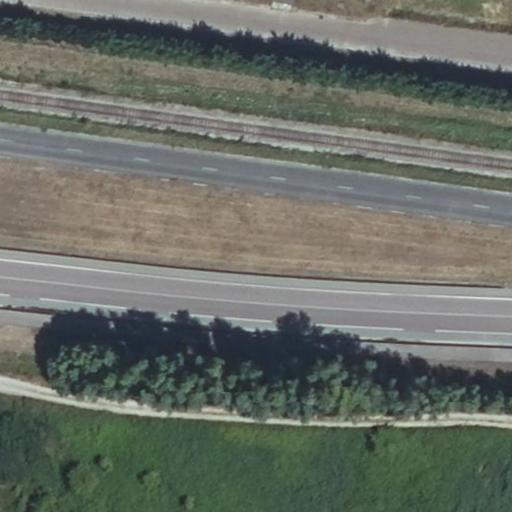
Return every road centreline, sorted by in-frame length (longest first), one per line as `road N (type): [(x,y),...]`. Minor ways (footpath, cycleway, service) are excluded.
road 1 (tertiary): [(0,271),(511,316)]
road 2 (track): [(511,427),(0,388)]
